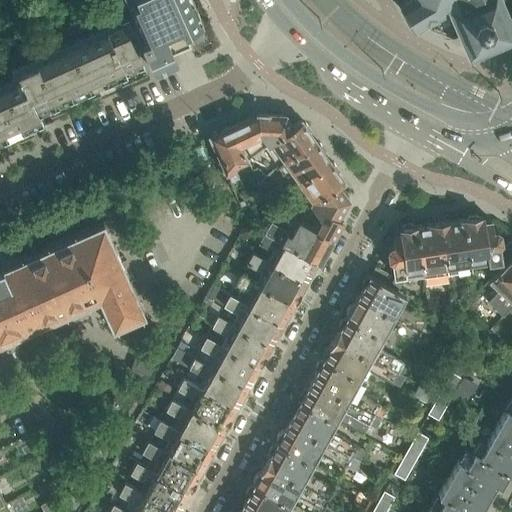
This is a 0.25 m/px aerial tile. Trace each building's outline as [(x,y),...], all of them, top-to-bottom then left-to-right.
[(170,45),(187,37),(184,30),(202,22),(192,0),(134,0),(128,3),(134,17),(139,29),(140,29),(143,37),(139,39),(154,71),(177,60),(176,58),(170,45)] [(511,0),(398,0),(411,20),(422,13),(426,19),(438,24),(450,29),(457,26),(465,45),(511,25),(511,0)] [(0,133),(13,127),(19,141),(34,135),(28,121),(39,116),(35,107),(44,103),(50,116),(65,110),(59,96),(79,87),(86,101),(100,94),(94,81),(115,72),(121,85),(146,74),(129,33),(139,29),(134,17),(16,70),(20,79),(0,87),(0,133)] [(247,158),(264,145),(292,125),(286,116),(282,114),(257,113),(257,114),(232,125),(247,158)] [(299,120),(292,125),(264,145),(278,166),(314,140),(308,131),(309,127),(305,122),(302,121),(300,119),(299,120)] [(232,125),(209,135),(226,172),(235,168),(233,164),(247,158),(232,125)] [(314,140),(278,166),(292,186),(328,160),(323,151),(323,148),(320,142),(316,142),(314,140)] [(201,144),(181,153),(188,168),(207,160),(201,144)] [(337,171),(337,168),(334,162),(330,162),(328,160),(292,186),(306,206),(310,203),(337,184),(342,181),(343,180),(337,171)] [(253,168),(252,169),(258,183),(266,176),(261,169),(253,168)] [(315,230),(331,238),(342,219),(338,217),(346,201),(346,197),(337,184),(310,203),(321,219),(315,229),(315,230)] [(276,185),(263,195),(267,204),(282,193),(276,185)] [(463,218),(471,269),(471,272),(490,269),(489,260),(501,259),(500,251),(499,244),(501,241),(500,231),(496,228),(493,228),(491,219),(483,220),(482,215),(478,216),(476,213),(468,214),(466,218),(463,218)] [(463,218),(440,221),(447,273),(471,269),(463,218)] [(270,219),(263,230),(317,260),(319,261),(331,238),(315,230),(315,229),(298,220),(290,234),(286,232),(285,228),(270,219)] [(7,262),(0,265),(0,340),(89,301),(92,306),(100,303),(111,327),(144,313),(103,220),(7,263),(7,262)] [(440,221),(416,225),(423,276),(447,273),(440,221)] [(401,227),(399,227),(400,233),(392,234),(393,244),(390,244),(387,248),(388,257),(392,260),(394,274),(394,276),(389,284),(397,289),(402,279),(423,276),(416,225),(414,225),(411,223),(403,224),(401,227)] [(258,241),(277,252),(271,262),(305,281),(306,280),(309,278),(313,272),(313,268),(317,260),(263,230),(258,241)] [(511,242),(510,241),(500,251),(501,259),(504,262),(511,253),(511,242)] [(246,262),(265,272),(259,283),(294,302),(294,301),(298,299),(301,293),(301,289),(305,281),(271,262),(252,251),(246,262)] [(501,286),(498,289),(511,302),(511,253),(504,262),(490,276),(501,286)] [(375,265),(371,274),(389,284),(394,276),(375,265)] [(254,293),(248,304),(282,323),(283,322),(286,320),(290,314),(289,310),(294,302),(259,283),(240,272),(234,283),(254,293)] [(361,282),(362,287),(358,295),(420,330),(425,320),(401,307),(408,295),(397,289),(389,284),(371,274),(369,274),(369,275),(365,276),(361,282)] [(278,331),(282,323),(248,304),(229,293),(223,303),(242,314),(236,325),(271,344),(271,343),(274,341),(278,335),(278,331)] [(347,316),(384,337),(390,327),(414,340),(420,330),(358,295),(353,304),(349,305),(345,311),(347,316)] [(451,297),(441,299),(443,315),(450,318),(453,315),(451,297)] [(456,298),(451,297),(453,315),(466,301),(456,298)] [(231,335),(225,346),(259,365),(259,364),(263,362),(266,356),(266,352),(271,344),(236,325),(217,314),(211,324),(231,335)] [(338,324),(339,328),(335,337),(397,372),(402,362),(378,349),(384,337),(347,316),(346,317),(342,318),(341,318),(338,324)] [(491,327),(482,336),(491,342),(498,334),(491,327)] [(219,356),(213,366),(248,385),(251,383),(255,377),(255,373),(259,365),(225,346),(205,335),(200,345),(219,356)] [(323,357),(323,358),(361,379),(367,369),(391,382),(397,372),(335,337),(330,345),(326,347),(326,346),(322,353),(323,357)] [(446,344),(440,355),(444,357),(442,359),(448,362),(455,349),(446,344)] [(157,355),(139,347),(129,369),(148,377),(157,355)] [(243,394),(248,385),(213,366),(194,356),(188,366),(207,377),(202,387),(236,406),(240,404),(243,398),(243,394)] [(315,366),(316,370),(311,379),(374,413),(379,404),(355,391),(361,379),(323,358),(323,359),(318,360),(315,366)] [(454,370),(442,391),(453,397),(465,376),(454,370)] [(177,387),(196,397),(190,408),(224,427),(228,425),(231,418),(231,414),(236,406),(202,387),(182,376),(177,387)] [(299,395),(300,399),(300,400),(338,421),(343,411),(368,424),(374,413),(311,379),(307,387),(303,389),(302,388),(299,395)] [(161,380),(156,390),(167,396),(173,386),(161,380)] [(419,384),(413,394),(426,401),(432,391),(419,384)] [(442,391),(430,412),(441,418),(453,397),(442,391)] [(171,397),(165,408),(184,418),(178,429),(213,448),(216,446),(220,439),(220,436),(224,427),(190,408),(171,397)] [(292,408),(293,412),(288,420),(351,455),(356,446),(331,433),(338,421),(300,400),(299,401),(295,402),(291,408),(292,408)] [(507,407),(497,425),(511,433),(511,409),(511,410),(507,407)] [(208,460),(208,456),(213,448),(178,429),(159,418),(153,429),(173,439),(167,450),(201,469),(205,467),(208,460)] [(279,430),(276,437),(277,441),(315,463),(320,453),(344,466),(355,472),(361,461),(351,455),(288,420),(283,429),(279,430)] [(511,433),(497,425),(480,454),(508,471),(511,473),(511,433)] [(419,432),(407,453),(418,459),(430,438),(419,432)] [(142,449),(161,460),(155,471),(189,490),(190,490),(193,488),(197,481),(196,477),(201,469),(167,450),(148,439),(142,449)] [(270,453),(265,462),(327,497),(332,488),(308,475),(315,463),(277,441),(276,442),(272,444),(272,443),(268,450),(270,453)] [(459,459),(449,476),(487,498),(496,481),(500,484),(508,471),(480,454),(474,451),(466,464),(459,459)] [(407,453),(395,474),(405,480),(418,459),(407,453)] [(185,502),(185,498),(189,490),(155,471),(136,460),(130,470),(149,481),(144,492),(178,511),(181,509),(185,502)] [(254,483),(253,483),(292,505),(297,495),(321,508),(327,497),(265,462),(260,471),(256,472),(252,479),(253,479),(254,483)] [(449,476),(439,494),(444,497),(437,509),(442,511),(478,511),(487,498),(449,476)] [(114,479),(108,490),(117,495),(113,502),(130,511),(177,511),(178,511),(144,492),(124,481),(123,484),(114,479)] [(249,485),(245,492),(246,496),(242,504),(255,511),(287,511),(292,505),(253,483),(253,484),(249,486),(249,485)] [(386,490),(375,511),(376,511),(399,511),(391,507),(397,496),(386,490)] [(49,500),(40,504),(44,511),(46,511),(53,508),(49,500)] [(113,502),(107,511),(130,511),(113,502)] [(10,511),(5,503),(0,505),(0,511),(10,511)]
